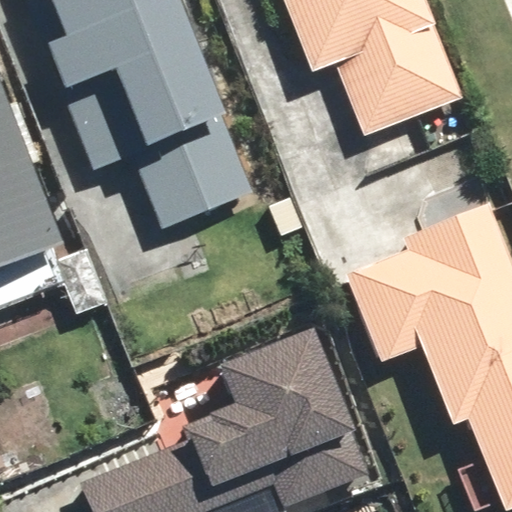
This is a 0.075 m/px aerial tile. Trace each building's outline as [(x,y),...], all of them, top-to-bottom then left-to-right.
[(49,42),(35,47),(55,99),(83,173),(197,129),(214,173),(139,201),(151,233),(241,199),(165,0),(17,0),(30,33),(44,28),(49,42)] [(416,0),(269,0),(302,82),(333,70),(360,141),(457,104),(416,0)] [(0,126),(0,268),(48,249),(0,126)] [(331,258),(374,368),(415,352),(446,432),(462,426),(494,511),(506,511),(511,510),(511,286),(480,201),(331,258)] [(79,250),(45,264),(67,318),(101,304),(79,250)] [(298,336),(209,372),(224,410),(167,433),(192,497),(339,438),(298,336)] [(190,511),(165,451),(71,492),(79,511),(190,511)]
